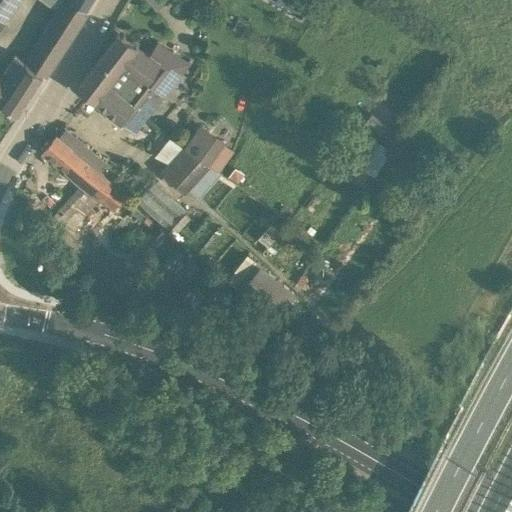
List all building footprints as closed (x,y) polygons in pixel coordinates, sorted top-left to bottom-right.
[(5,21),(18,0),(0,0),(0,18),(3,21),(5,21)] [(3,77),(0,75),(0,101),(16,112),(41,73),(45,75),(87,9),(84,7),(73,0),(60,0),(51,15),(21,59),(13,53),(2,70),(6,73),(3,77)] [(278,0),(279,0),(304,13),(310,0),(278,0)] [(147,88),(162,99),(190,64),(173,51),(159,42),(157,41),(145,56),(117,34),(97,59),(113,71),(118,66),(135,79),(140,74),(151,82),(147,88)] [(134,134),(162,99),(147,88),(151,82),(140,74),(135,79),(118,66),(113,71),(97,59),(77,85),(93,98),(91,100),(98,105),(99,104),(102,107),(101,108),(134,134)] [(182,146),(208,167),(224,143),(199,125),(182,146)] [(390,128),(384,136),(392,141),(397,133),(390,128)] [(88,213),(114,182),(56,134),(41,152),(77,183),(79,184),(52,217),(72,233),(88,213)] [(371,136),(346,175),(366,188),(391,150),(371,136)] [(184,193),(208,167),(182,146),(161,172),(184,193)] [(230,178),(237,183),(242,177),(235,171),(230,178)] [(140,197),(169,224),(186,206),(157,179),(140,197)] [(126,195),(121,201),(130,208),(134,202),(126,195)] [(134,207),(128,213),(138,221),(143,214),(134,207)] [(154,224),(145,217),(142,220),(150,228),(154,224)] [(268,247),(281,233),(270,223),(257,237),(268,247)] [(277,317),(308,342),(314,348),(327,330),(286,306),(295,295),(258,265),(236,291),(273,321),(277,317)] [(133,279),(120,272),(112,287),(125,294),(133,279)]
